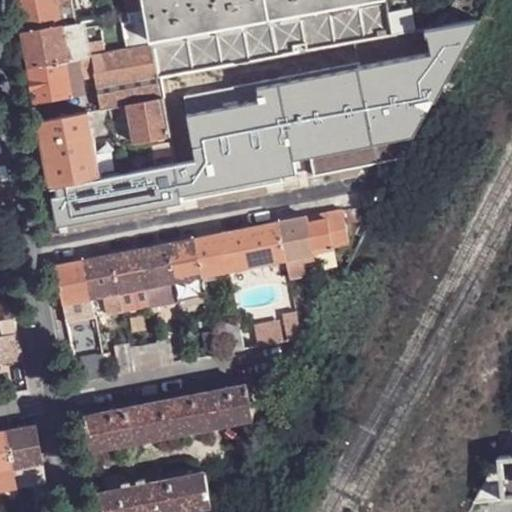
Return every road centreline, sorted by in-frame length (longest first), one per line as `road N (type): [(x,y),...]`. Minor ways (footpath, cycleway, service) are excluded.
road 1 (residential): [(32,250),(366,189)]
road 2 (residential): [(289,355),(58,399)]
road 3 (tertiary): [(0,68),(32,250)]
road 4 (tertiary): [(32,250),(58,399)]
